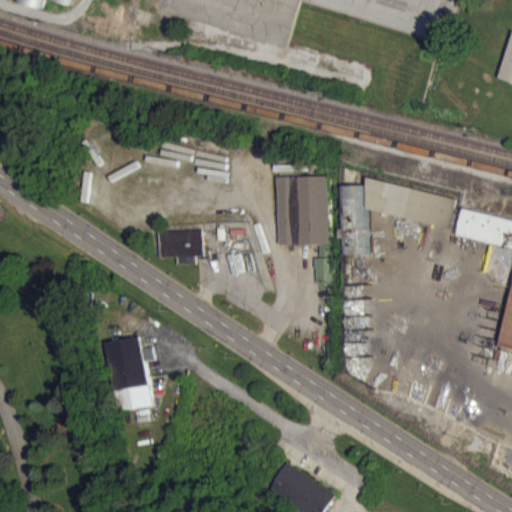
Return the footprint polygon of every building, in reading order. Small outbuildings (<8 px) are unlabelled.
[(500,85),(511,88),(511,53),(510,60),(508,59),(500,85)] [(281,252),(321,252),(321,264),(317,264),(317,291),(333,291),(333,183),(281,183),(281,252)] [(367,218),(455,233),(461,203),(373,187),(367,218)] [(342,192),(341,246),(344,246),(344,261),(369,261),(370,192),(342,192)] [(511,228),(465,218),(459,243),(511,254),(511,309),(502,354),(511,356),(511,228)] [(162,264),(179,264),(179,271),(196,271),(196,263),(206,262),(206,237),(161,238),(162,264)] [(151,413),(144,368),(153,367),(151,354),(142,355),(140,343),(105,348),(115,417),(151,413)] [(325,511),(333,499),(283,470),(265,501),(284,511),(325,511)]
